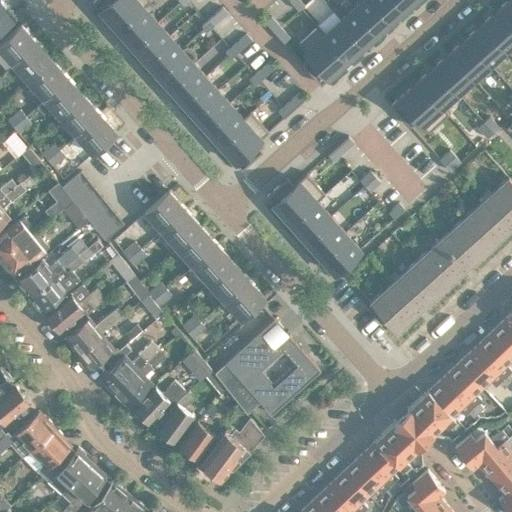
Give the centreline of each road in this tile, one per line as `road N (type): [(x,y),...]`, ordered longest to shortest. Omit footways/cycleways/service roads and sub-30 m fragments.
road 1 (residential): [(225,208),(457,0)]
road 2 (residential): [(189,511),(108,445),(0,298)]
road 3 (residential): [(225,208),(65,35),(53,1)]
road 4 (residential): [(388,394),(225,208)]
road 5 (residential): [(388,394),(260,511)]
road 6 (residential): [(511,279),(388,394)]
road 7 (residential): [(388,394),(485,511)]
